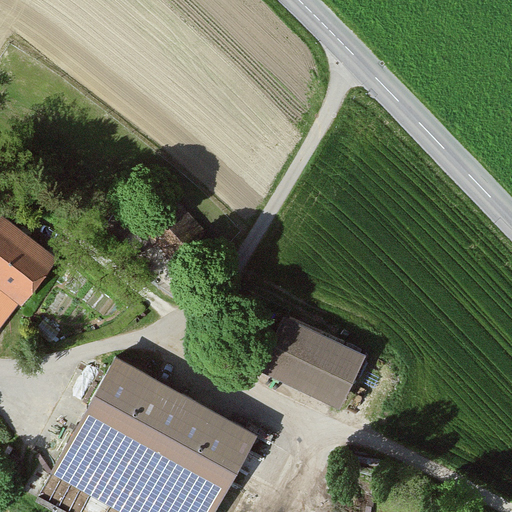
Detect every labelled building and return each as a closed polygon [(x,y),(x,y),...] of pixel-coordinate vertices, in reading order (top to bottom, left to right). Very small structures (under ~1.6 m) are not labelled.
[(205,235),(171,199),(138,230),(172,266),(205,235)] [(55,260),(0,216),(0,292),(17,307),(55,260)] [(0,321),(11,307),(0,298),(0,321)] [(342,404),(365,352),(285,316),(261,368),(342,404)] [(212,511),(256,429),(115,355),(52,476),(121,511),(212,511)]
